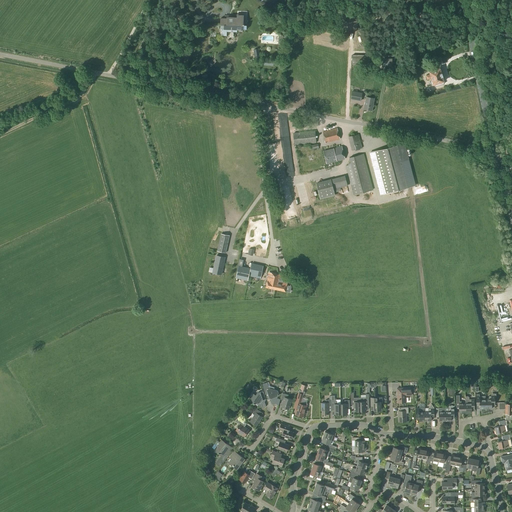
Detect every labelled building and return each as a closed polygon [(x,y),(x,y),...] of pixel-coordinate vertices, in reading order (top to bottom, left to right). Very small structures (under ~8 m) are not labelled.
[(237,32),(237,29),(246,29),(247,12),(237,12),(237,17),(225,17),(225,18),(221,18),(220,36),(227,36),(227,31),(237,32)] [(387,62),(387,63),(382,63),(382,67),(389,67),(389,70),(393,69),(396,69),(396,66),(393,66),(393,63),(389,63),(389,62),(392,62),(392,59),(383,59),(383,62),(387,62)] [(429,72),(430,74),(426,76),(427,80),(431,78),(433,85),(434,84),(435,87),(444,84),(443,82),(444,81),(442,77),(443,76),(442,73),(441,73),(440,69),(429,72)] [(361,101),(362,93),(352,91),(350,100),(361,101)] [(372,110),(374,98),(366,97),(365,106),(366,106),(366,109),(372,110)] [(325,143),(340,139),(337,128),(322,132),(325,143)] [(314,131),(308,132),(293,134),(295,146),(316,143),(314,131)] [(352,151),(362,148),(358,134),(349,137),(352,151)] [(381,194),(414,185),(404,144),(370,152),(381,194)] [(327,164),(345,159),(342,146),(323,151),(327,164)] [(353,195),(373,190),(363,154),(349,158),(351,164),(346,166),(353,195)] [(320,199),(335,195),(333,189),(347,186),(345,176),(316,184),(320,199)] [(291,225),(298,223),(295,212),(288,214),(291,225)] [(229,236),(221,234),(218,251),(226,253),(229,236)] [(225,257),(216,256),(213,273),(221,275),(225,257)] [(263,266),(257,265),(256,271),(250,269),(249,276),(257,278),(258,274),(261,274),(263,266)] [(250,269),(250,268),(238,266),(236,278),(248,280),(249,276),(250,269)] [(269,272),(266,287),(285,291),(287,283),(280,281),(280,280),(281,275),(269,272)] [(267,383),(262,384),(263,388),(267,399),(270,400),(271,404),(273,404),(275,404),(278,405),(280,399),(277,398),(278,395),(279,395),(277,391),(274,390),(274,388),(270,386),(268,386),(267,383)] [(411,388),(405,388),(397,388),(398,403),(406,403),(405,396),(411,395),(411,388)] [(302,392),(299,390),(298,392),(294,407),(297,408),(295,414),(303,417),(305,410),(306,410),(308,403),(302,402),(304,394),(302,393),(302,392)] [(264,408),(266,406),(264,402),(266,400),(263,391),(260,392),(257,393),(253,400),(254,404),(255,404),(262,408),(264,408)] [(289,409),(292,399),(287,398),(288,395),(282,393),(280,399),(283,400),(281,407),(289,409)] [(479,394),(476,394),(476,403),(479,403),(479,408),(479,409),(485,409),(485,399),(482,399),(482,396),(479,396),(479,394)] [(465,413),(465,403),(461,403),(461,401),(459,401),(459,395),(456,395),(456,407),(459,407),(459,413),(465,413)] [(341,414),(341,404),(337,404),(337,401),(335,400),(335,396),(331,396),(331,400),(332,406),(334,406),(335,414),(341,414)] [(465,403),(465,413),(471,412),(471,406),(474,406),(474,399),(469,399),(469,397),(468,396),(465,396),(465,403)] [(489,399),(485,399),(485,409),(492,409),(492,405),(491,403),(494,403),(494,397),(491,397),(491,396),(489,396),(489,399)] [(360,411),(360,402),(360,397),(353,398),(354,399),(351,399),(351,405),(354,405),(354,411),(360,411)] [(360,402),(360,411),(366,411),(366,404),(369,404),(369,398),(366,398),(366,397),(360,397),(360,402)] [(380,410),(380,403),(382,403),(382,397),(370,398),(371,404),(371,406),(374,406),(374,410),(380,410)] [(329,406),(332,406),(331,400),(326,400),(326,403),(321,403),(321,411),(323,411),(323,414),(329,414),(329,406)] [(341,404),(341,414),(347,414),(347,406),(350,406),(349,400),(344,400),(344,404),(341,404)] [(425,411),(425,421),(431,421),(431,415),(434,415),(434,408),(431,404),(428,408),(428,411),(425,411)] [(454,415),(454,406),(448,406),(448,411),(445,411),(445,421),(451,421),(451,415),(454,415)] [(400,408),(400,411),(398,411),(399,422),(406,422),(406,413),(408,413),(408,407),(400,408)] [(419,421),(425,421),(425,411),(425,407),(416,407),(416,415),(419,415),(419,421)] [(445,421),(445,411),(445,408),(436,408),(436,415),(439,415),(439,421),(445,421)] [(256,426),(262,417),(261,416),(263,413),(256,409),(252,414),(254,415),(250,422),(256,426)] [(237,417),(235,421),(240,424),(235,431),(239,434),(240,433),(244,437),(249,430),(244,427),(247,423),(237,417)] [(496,434),(506,432),(504,425),(507,425),(506,420),(504,420),(499,421),(500,426),(494,427),(496,434)] [(279,428),(284,430),(282,436),(291,439),(293,433),(287,430),(288,427),(281,424),(279,428)] [(325,432),(323,437),(331,439),(333,440),(336,433),(331,431),(330,433),(325,432)] [(502,436),(503,441),(498,442),(499,449),(509,447),(508,440),(510,440),(509,434),(502,436)] [(330,444),(331,439),(323,437),(321,442),(327,443),(326,446),(333,449),(334,446),(330,444)] [(287,452),(289,445),(282,443),(283,440),(276,438),(275,441),(280,442),(277,448),(287,452)] [(355,446),(365,446),(365,441),(359,441),(359,438),(352,438),(352,440),(355,440),(355,446)] [(217,440),(212,448),(215,450),(218,452),(218,453),(220,454),(222,455),(215,463),(219,467),(229,453),(226,450),(229,447),(221,441),(220,443),(217,440)] [(392,453),(401,455),(401,452),(406,454),(407,451),(408,448),(401,446),(399,445),(398,448),(394,447),(392,453)] [(317,453),(325,455),(327,450),(329,451),(330,448),(325,446),(324,449),(319,447),(317,453)] [(365,446),(355,446),(355,451),(352,451),(352,454),(359,454),(359,451),(365,452),(365,451),(366,451),(366,450),(366,447),(366,446),(365,446)] [(422,458),(423,449),(418,448),(418,450),(415,450),(414,455),(412,461),(415,462),(416,457),(422,458)] [(429,464),(430,461),(430,458),(427,458),(429,450),(423,449),(422,458),(427,459),(426,464),(429,464)] [(284,463),(285,460),(284,459),(278,457),(279,453),(272,451),(271,456),(274,457),(272,463),(277,465),(278,464),(281,465),(283,463),(284,463)] [(438,462),(440,452),(435,451),(433,459),(430,458),(430,461),(433,462),(433,461),(438,462)] [(445,471),(447,461),(444,461),(446,454),(440,452),(438,462),(444,463),(442,469),(445,469),(445,471)] [(316,458),(317,458),(316,461),(315,461),(325,464),(332,467),(333,464),(328,462),(329,460),(327,459),(328,456),(325,455),(317,453),(316,458)] [(399,461),(401,455),(392,453),(390,458),(396,460),(396,463),(403,465),(404,462),(399,461)] [(230,464),(230,463),(237,468),(244,459),(237,454),(234,458),(231,456),(227,462),(230,464)] [(502,463),(504,463),(506,470),(511,468),(511,454),(501,457),(502,463)] [(455,465),(457,456),(451,455),(450,462),(447,461),(445,471),(448,472),(449,465),(450,464),(455,465)] [(463,468),(464,465),(461,464),(462,457),(457,456),(455,465),(460,466),(460,467),(463,468)] [(357,466),(365,469),(367,464),(362,462),(362,457),(356,457),(355,460),(356,460),(355,463),(358,464),(357,466)] [(472,468),(473,459),(468,458),(467,465),(464,465),(463,468),(463,471),(466,471),(467,467),(472,468)] [(480,468),(477,467),(479,460),(473,459),(472,468),(471,470),(476,471),(476,473),(479,474),(480,468)] [(325,464),(315,461),(314,464),(314,463),(312,469),(320,471),(322,472),(324,467),(325,464)] [(365,470),(365,469),(357,466),(356,469),(352,468),(351,471),(350,473),(357,476),(358,473),(363,475),(364,474),(364,475),(366,474),(367,471),(366,470),(365,470)] [(320,471),(312,469),(310,474),(314,475),(313,478),(321,481),(322,476),(318,474),(320,471)] [(250,470),(248,474),(244,472),(240,480),(245,483),(248,477),(252,479),(255,473),(250,470)] [(392,487),(395,478),(389,476),(390,472),(387,471),(386,478),(389,479),(387,486),(392,487)] [(251,482),(254,484),(252,487),(259,491),(262,485),(261,484),(263,481),(260,479),(262,476),(256,473),(251,482)] [(348,476),(350,477),(348,481),(351,483),(360,485),(361,480),(356,479),(357,476),(350,473),(348,476)] [(397,489),(399,482),(402,482),(404,475),(401,474),(400,479),(395,478),(392,487),(397,489)] [(403,483),(406,484),(404,491),(410,492),(413,484),(410,483),(412,476),(406,474),(403,483)] [(463,481),(463,478),(443,479),(443,482),(442,482),(441,482),(441,485),(442,486),(442,489),(452,488),(452,485),(456,485),(456,481),(463,481)] [(413,484),(410,492),(416,494),(418,487),(421,488),(423,481),(417,479),(415,484),(413,484)] [(475,489),(484,489),(484,483),(478,483),(478,480),(471,480),(471,489),(475,489)] [(323,491),(326,492),(328,487),(332,488),(333,485),(321,481),(320,484),(316,483),(315,488),(323,491)] [(264,487),(269,490),(266,495),(271,498),(277,488),(267,482),(264,487)] [(313,493),(312,496),(319,498),(325,500),(326,497),(321,495),(322,494),(324,495),(326,492),(323,491),(315,488),(313,493)] [(478,498),(483,498),(483,495),(484,495),(484,489),(475,489),(475,492),(471,492),(471,498),(472,498),(478,498)] [(442,504),(454,504),(454,497),(458,497),(458,495),(463,495),(463,492),(458,492),(450,493),(450,497),(442,497),(442,504)] [(349,503),(356,508),(359,504),(353,500),(355,497),(350,494),(348,496),(352,499),(349,503)] [(325,500),(319,498),(312,496),(311,499),(309,504),(319,507),(320,504),(323,505),(325,500)] [(474,507),(484,507),(484,502),(483,502),(483,498),(478,498),(472,498),(472,502),(474,502),(474,507)] [(241,510),(244,511),(252,511),(255,508),(251,505),(251,506),(245,502),(241,510)] [(352,511),(353,511),(356,508),(349,503),(346,508),(341,504),(339,507),(341,508),(346,511),(350,511),(351,511),(352,511)]
